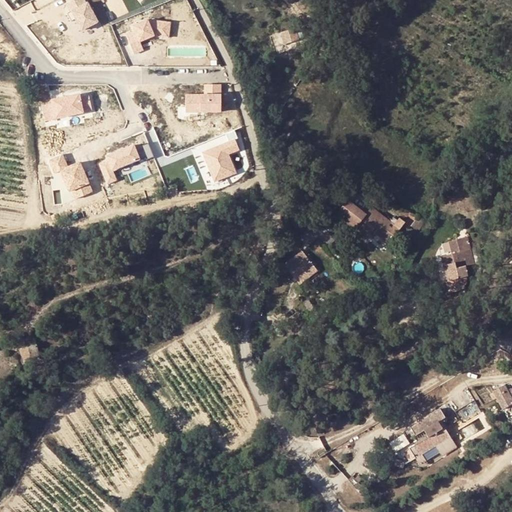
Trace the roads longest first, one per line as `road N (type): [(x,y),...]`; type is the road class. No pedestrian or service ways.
road 1 (residential): [(199,0),(273,204),(247,314),(247,364),(271,415),(345,511)]
road 2 (track): [(247,314),(213,317),(73,399),(0,505)]
road 3 (track): [(0,334),(61,297),(261,225),(273,204)]
road 4 (residential): [(0,8),(56,73),(115,74),(136,124)]
